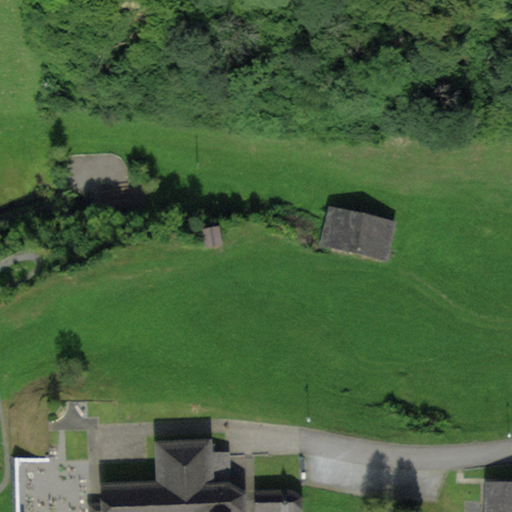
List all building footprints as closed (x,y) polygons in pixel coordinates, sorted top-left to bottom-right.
[(393,227),(326,212),(318,248),(386,262),(393,227)] [(220,229),(203,231),(206,248),(222,245),(220,229)] [(245,511),(245,499),(234,489),(234,483),(228,483),(227,458),(210,458),(209,442),(162,444),(163,485),(100,488),(100,511),(245,511)] [(511,511),(511,487),(491,487),(490,511),(511,511)] [(255,511),(299,511),(300,506),(288,501),(255,502),(255,511)]
